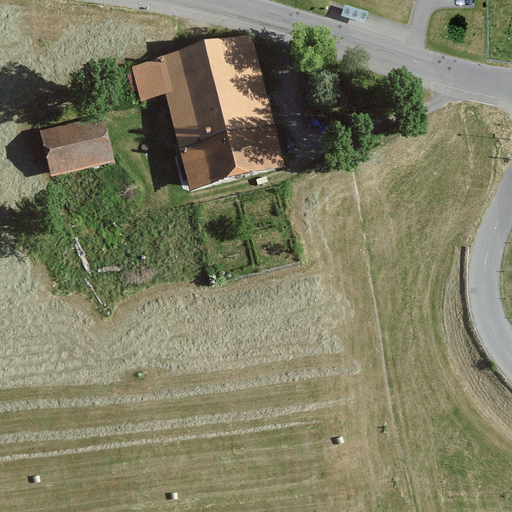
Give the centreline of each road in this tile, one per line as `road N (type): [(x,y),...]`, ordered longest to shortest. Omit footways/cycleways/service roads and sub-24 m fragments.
road 1 (tertiary): [(211,0),(511,87)]
road 2 (tertiary): [(511,187),(482,251),(479,294),(490,346),(511,367)]
